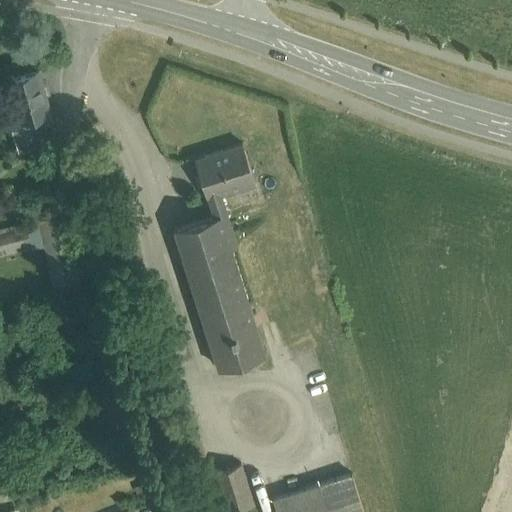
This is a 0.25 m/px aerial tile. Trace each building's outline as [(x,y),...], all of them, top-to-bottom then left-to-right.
[(48,115),(38,73),(1,82),(12,124),(3,126),(11,156),(43,148),(35,118),(48,115)] [(199,156),(209,191),(259,181),(248,144),(199,156)] [(224,209),(173,225),(217,366),(268,350),(224,209)] [(62,223),(40,228),(54,290),(77,285),(62,223)] [(20,227),(0,231),(0,256),(25,251),(20,227)] [(271,492),(277,511),(367,511),(354,467),(271,492)] [(212,478),(222,510),(246,503),(236,470),(212,478)] [(157,479),(137,485),(141,499),(161,493),(157,479)]
